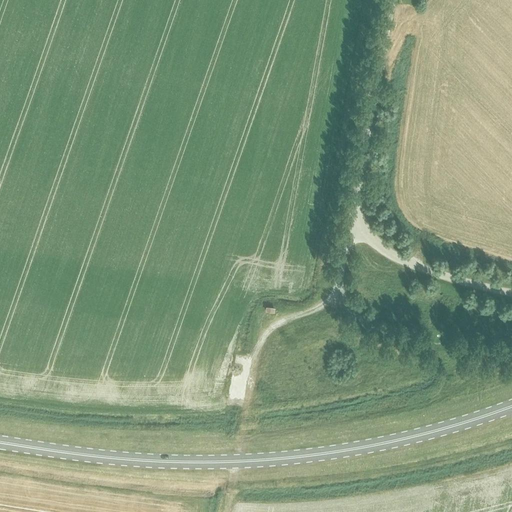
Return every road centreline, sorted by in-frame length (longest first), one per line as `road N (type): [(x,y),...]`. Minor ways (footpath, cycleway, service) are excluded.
road 1 (secondary): [(511,407),(408,440),(273,461),(154,463),(0,444)]
road 2 (unclassified): [(511,293),(397,259),(359,225),(391,0)]
road 3 (track): [(359,225),(343,252),(335,296),(264,335),(241,405)]
